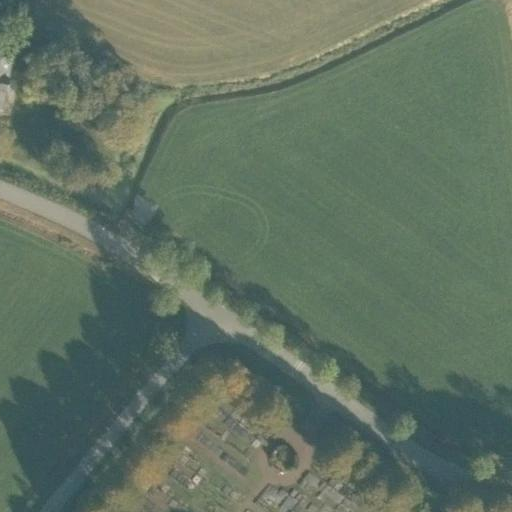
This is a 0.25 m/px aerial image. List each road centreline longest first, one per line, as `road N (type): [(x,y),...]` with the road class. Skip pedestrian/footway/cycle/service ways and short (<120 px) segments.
road 1 (unclassified): [(217,314),(426,462),(511,491)]
road 2 (unclassified): [(48,511),(217,314)]
road 3 (unclassified): [(0,191),(116,247),(217,314)]
